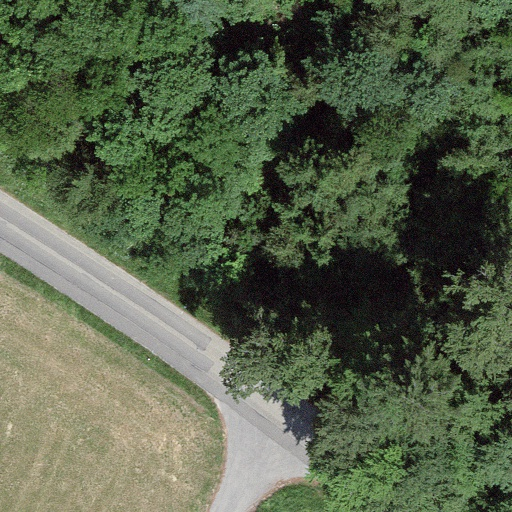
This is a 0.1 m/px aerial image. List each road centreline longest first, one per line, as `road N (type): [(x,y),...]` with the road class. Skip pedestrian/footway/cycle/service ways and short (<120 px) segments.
road 1 (tertiary): [(0,220),(285,400),(411,511)]
road 2 (track): [(227,511),(285,400)]
